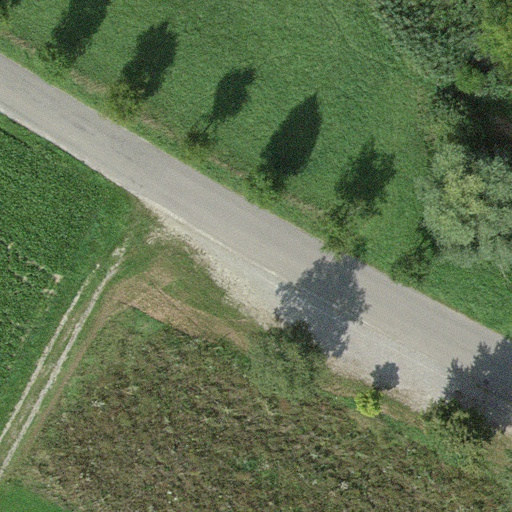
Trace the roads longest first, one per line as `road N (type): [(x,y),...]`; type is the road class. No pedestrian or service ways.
road 1 (unclassified): [(511,376),(0,77)]
road 2 (track): [(0,482),(162,178)]
